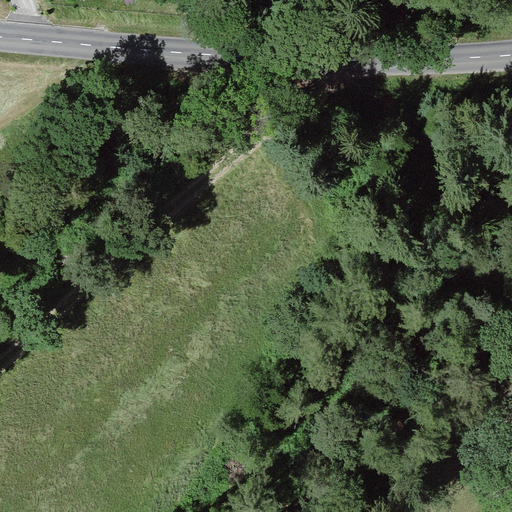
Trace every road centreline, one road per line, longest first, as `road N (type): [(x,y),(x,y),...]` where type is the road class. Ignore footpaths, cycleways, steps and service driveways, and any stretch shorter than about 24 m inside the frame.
road 1 (tertiary): [(511,51),(350,63),(0,35)]
road 2 (track): [(350,63),(0,335)]
